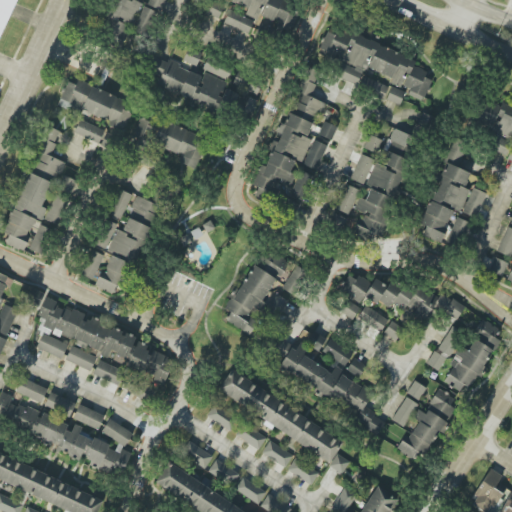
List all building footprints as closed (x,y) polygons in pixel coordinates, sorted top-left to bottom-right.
[(0,0),(0,32),(15,0),(0,0)] [(111,0),(96,37),(122,48),(141,2),(138,1),(138,0),(111,0)] [(149,0),(148,6),(162,11),(165,0),(149,0)] [(290,0),(228,0),(247,8),(244,15),(257,20),(258,15),(275,22),(272,29),(289,36),(302,4),(290,0)] [(218,19),(223,8),(210,2),(205,13),(218,19)] [(154,10),(141,6),(133,32),(146,36),(154,10)] [(223,23),(248,34),(254,21),(229,10),(223,23)] [(364,67),(391,77),(388,83),(400,88),(401,85),(410,88),(407,95),(423,101),(430,80),(424,77),(426,71),(413,66),(415,59),(327,26),(317,54),(338,62),(332,76),(357,85),(364,67)] [(182,60),(195,66),(201,54),(188,48),(182,60)] [(248,122),(264,82),(237,71),(232,85),(251,92),(248,99),(223,89),(225,81),(204,73),(203,76),(167,61),(166,62),(154,57),(148,73),(159,77),(156,86),(248,122)] [(232,67),(207,57),(202,69),(227,80),(232,67)] [(251,184),(258,187),(257,191),(276,198),(282,183),(290,186),(295,174),(291,172),(296,160),(302,163),(311,139),(308,138),(322,103),(309,97),(320,72),(306,66),(283,124),(280,123),(263,166),(259,164),(251,184)] [(356,90),(384,100),(389,85),(361,75),(356,90)] [(125,100),(77,80),(75,85),(66,81),(57,105),(77,114),(79,111),(124,129),(131,112),(122,109),(125,100)] [(400,105),(404,92),(391,87),(386,100),(400,105)] [(511,138),(511,110),(500,106),(484,100),(475,124),(511,138)] [(73,133),(98,144),(104,131),(80,119),(73,133)] [(207,139),(162,120),(152,143),(180,155),(177,162),(194,169),(207,139)] [(331,140),(337,127),(323,121),(318,135),(331,140)] [(63,162),(50,156),(61,132),(49,127),(2,232),(8,234),(4,243),(22,251),(36,219),(41,221),(46,209),(43,207),(63,162)] [(414,136),(392,129),(381,164),(373,162),(366,186),(369,188),(365,200),(358,198),(355,209),(363,212),(356,234),(381,242),(414,136)] [(104,148),(112,138),(106,133),(98,143),(104,148)] [(382,140),(369,135),(363,148),(376,154),(382,140)] [(511,143),(495,135),(489,148),(505,155),(511,143)] [(468,143),(454,137),(434,183),(437,184),(419,224),(426,227),(422,235),(439,242),(453,210),(459,213),(469,191),(463,188),(469,173),(457,168),(468,143)] [(326,145),(312,140),(302,169),(316,173),(326,145)] [(374,160),(360,154),(350,179),(363,185),(374,160)] [(302,202),(313,178),(300,172),(289,196),(302,202)] [(58,189),(70,194),(76,181),(64,175),(58,189)] [(358,189),(343,184),(335,210),(350,214),(358,189)] [(461,212),(475,218),(486,194),(472,187),(461,212)] [(107,213),(120,220),(131,195),(118,189),(107,213)] [(44,220),(56,226),(68,200),(55,195),(44,220)] [(155,216),(150,214),(154,203),(136,196),(122,232),(116,229),(107,250),(136,262),(155,216)] [(340,234),(347,220),(332,212),(325,227),(340,234)] [(511,252),(511,216),(497,251),(510,257),(511,252)] [(446,244),(461,248),(468,221),(453,218),(446,244)] [(106,249),(116,225),(103,220),(93,244),(106,249)] [(53,230),(39,224),(28,250),(43,256),(53,230)] [(80,275),(92,281),(103,256),(90,250),(80,275)] [(288,262),(270,252),(260,269),(279,279),(288,262)] [(113,295),(128,264),(111,256),(103,272),(101,271),(94,286),(113,295)] [(501,277),(507,263),(493,257),(488,271),(501,277)] [(275,279),(252,265),(225,309),(230,312),(224,321),(250,336),(258,322),(247,316),(253,307),(276,320),(287,301),(275,293),(268,305),(262,302),(275,279)] [(295,296),(309,274),(296,265),(282,288),(295,296)] [(0,299),(9,277),(0,273),(0,299)] [(464,306),(449,298),(428,295),(412,285),(389,282),(387,286),(374,278),(371,283),(358,275),(355,279),(347,275),(338,291),(359,304),(363,296),(371,301),(381,303),(388,307),(391,303),(403,310),(405,307),(426,319),(434,306),(456,320),(464,306)] [(25,302),(39,307),(44,293),(30,288),(25,302)] [(81,313),(58,305),(58,302),(44,296),(37,317),(42,319),(39,330),(71,341),(81,313)] [(352,320),(359,308),(347,300),(340,312),(352,320)] [(0,333),(6,336),(17,310),(3,304),(0,310),(0,333)] [(382,332),(388,319),(363,307),(357,319),(382,332)] [(137,336),(89,319),(88,323),(81,320),(73,343),(99,352),(98,355),(114,361),(116,357),(128,361),(137,336)] [(498,340),(493,337),(497,329),(483,320),(466,350),(461,347),(441,382),(466,396),(498,340)] [(383,333),(395,341),(403,329),(391,321),(383,333)] [(427,364),(438,371),(461,335),(450,328),(427,364)] [(307,342),(344,365),(351,354),(314,331),(307,342)] [(36,347),(61,359),(68,345),(42,333),(36,347)] [(372,391),(339,375),(342,370),(333,366),(331,371),(302,357),(307,347),(299,344),(297,348),(273,336),(266,350),(283,359),(277,370),(359,410),(353,423),(377,435),(384,420),(363,409),(372,391)] [(163,386),(173,357),(135,344),(127,367),(154,377),(152,382),(163,386)] [(65,362),(91,370),(96,355),(70,347),(65,362)] [(358,378),(366,367),(354,358),(346,370),(358,378)] [(119,385),(124,371),(98,361),(93,375),(119,385)] [(217,391),(330,462),(343,442),(230,371),(217,391)] [(41,403),(47,389),(20,378),(14,392),(41,403)] [(418,401),(426,388),(414,380),(406,393),(418,401)] [(396,450),(418,463),(457,400),(438,389),(423,413),(417,409),(412,418),(418,422),(409,437),(405,435),(396,450)] [(0,395),(0,419),(79,461),(81,456),(90,461),(89,463),(119,478),(131,454),(123,450),(132,432),(108,419),(100,433),(118,442),(115,449),(80,431),(82,428),(74,424),(71,430),(12,399),(13,397),(2,392),(0,395)] [(44,406),(69,418),(75,404),(50,392),(44,406)] [(403,427),(417,404),(405,397),(391,420),(403,427)] [(104,416),(79,404),(72,419),(98,430),(104,416)] [(206,415),(229,432),(238,420),(214,404),(206,415)] [(259,450),(266,437),(242,424),(236,437),(259,450)] [(285,468),(293,456),(269,440),(261,453),(285,468)] [(206,468),(212,455),(187,442),(181,454),(206,468)] [(97,511),(103,498),(0,454),(0,481),(71,511),(97,511)] [(351,462),(336,454),(329,467),(344,475),(351,462)] [(310,485),(319,473),(295,457),(287,470),(310,485)] [(208,471),(231,486),(239,475),(215,459),(208,471)] [(244,511),(167,463),(154,484),(198,511),(244,511)] [(469,503),(484,511),(490,511),(504,487),(497,483),(502,475),(489,468),(469,503)] [(234,490),(258,504),(266,491),(242,477),(234,490)] [(386,511),(395,497),(374,485),(358,511),(386,511)] [(330,511),(331,511),(345,511),(356,493),(343,486),(330,511)] [(19,511),(23,503),(0,495),(0,510),(5,511),(19,511)] [(266,511),(286,511),(289,508),(267,495),(259,508),(266,511)]
